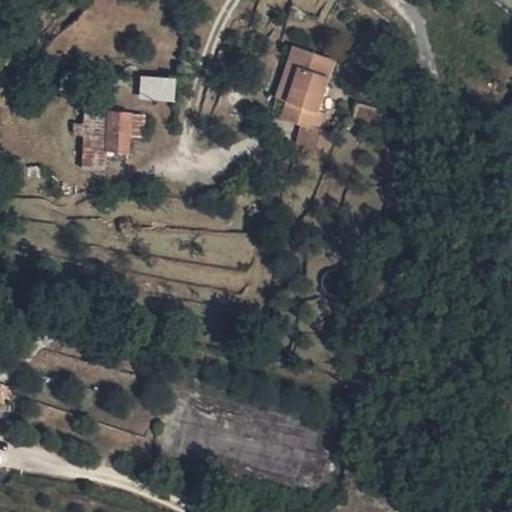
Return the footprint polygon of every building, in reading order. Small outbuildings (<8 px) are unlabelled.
[(265,86),(275,88),(296,91),(306,32),(276,28),(265,86)] [(144,73),(142,95),(177,98),(179,76),(144,73)] [(275,88),(274,98),(303,103),(305,93),(296,91),(275,88)] [(273,107),(289,109),(302,111),(303,103),(274,98),(273,107)] [(67,129),(86,127),(83,106),(64,108),(67,129)] [(318,114),(302,111),(289,109),(281,158),(309,162),(318,114)]
